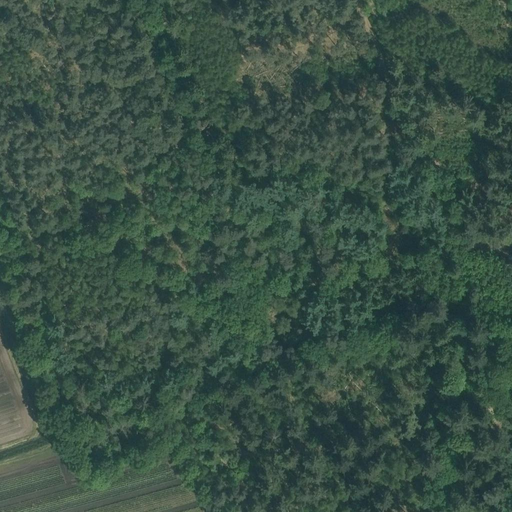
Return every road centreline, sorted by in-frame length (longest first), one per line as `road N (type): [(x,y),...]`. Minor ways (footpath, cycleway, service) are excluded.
road 1 (track): [(356,0),(415,147),(465,191),(429,511)]
road 2 (track): [(92,424),(0,193)]
road 3 (track): [(270,511),(206,442),(173,420),(149,414),(92,424)]
road 4 (track): [(57,436),(0,285)]
